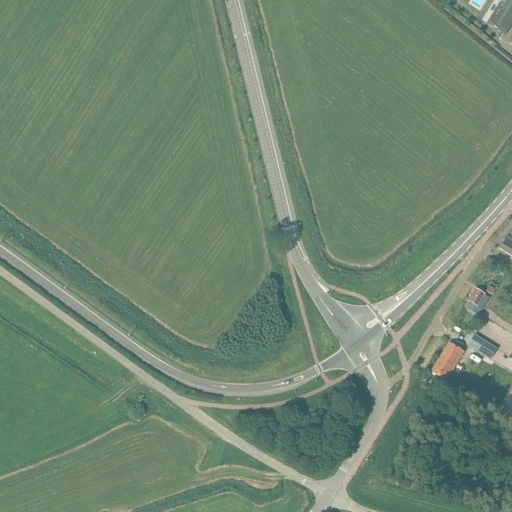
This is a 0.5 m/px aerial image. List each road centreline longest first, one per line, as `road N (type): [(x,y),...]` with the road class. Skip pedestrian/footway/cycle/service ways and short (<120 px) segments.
road 1 (motorway): [(0,250),(163,369),(193,382),(260,392),(320,370),(354,342)]
road 2 (unclassified): [(0,271),(208,423),(327,495)]
road 3 (tertiary): [(354,342),(292,246),(232,0)]
road 4 (primary): [(354,342),(447,264),(511,189)]
road 5 (residential): [(380,388),(405,369),(489,245)]
road 6 (unclassified): [(327,495),(377,412),(380,388)]
